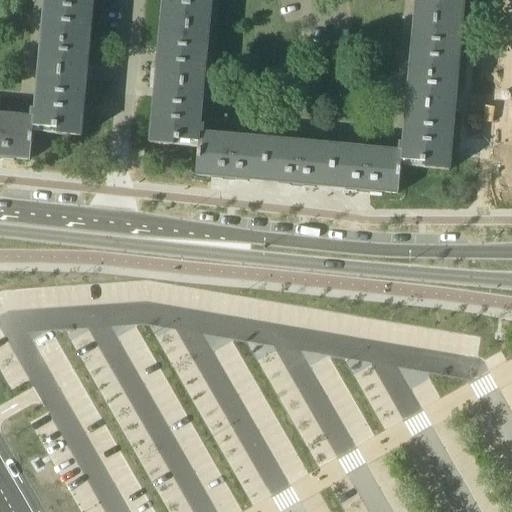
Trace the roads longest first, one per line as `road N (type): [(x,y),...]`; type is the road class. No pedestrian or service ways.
road 1 (tertiary): [(0,229),(511,281)]
road 2 (tertiary): [(511,252),(290,242),(112,217)]
road 3 (residential): [(112,217),(133,0)]
road 4 (residential): [(486,158),(502,0)]
